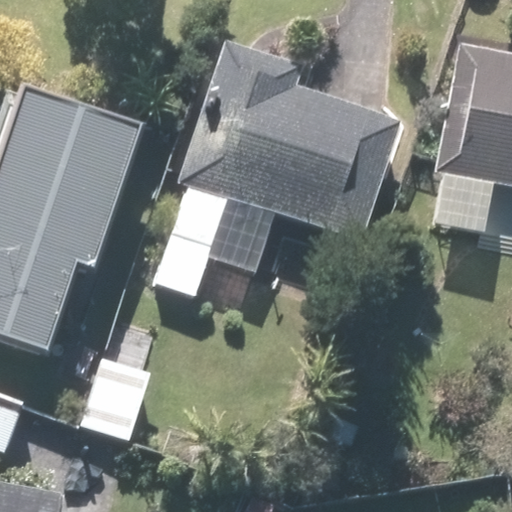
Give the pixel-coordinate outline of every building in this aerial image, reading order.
[(511,41),(456,37),(435,233),(487,238),(486,249),(511,252),(511,41)] [(210,260),(251,274),(257,276),(276,220),(363,248),(394,153),(401,131),(295,96),(304,71),(224,45),(176,192),(185,195),(154,291),(196,304),(210,260)] [(139,131),(29,98),(0,196),(0,339),(55,356),(81,267),(98,272),(139,131)] [(152,380),(100,366),(83,433),(134,447),(152,380)] [(0,401),(0,452),(7,455),(26,412),(0,401)] [(0,511),(61,511),(65,496),(0,484),(0,511)]
